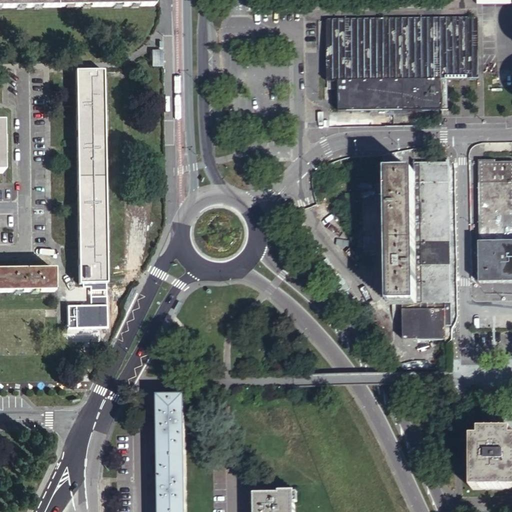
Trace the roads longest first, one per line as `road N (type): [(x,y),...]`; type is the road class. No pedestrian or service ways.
road 1 (tertiary): [(448,511),(376,366),(342,323),(252,244)]
road 2 (tertiary): [(237,264),(298,310),(342,361),(385,428),(422,511)]
road 3 (residential): [(244,206),(335,141),(462,136)]
road 4 (tertiary): [(226,196),(206,135),(204,0)]
road 5 (tertiary): [(189,0),(198,199)]
road 6 (tertiary): [(180,245),(132,325),(100,413)]
road 7 (tertiary): [(100,413),(173,295),(201,267)]
road 8 (residential): [(462,136),(465,308)]
